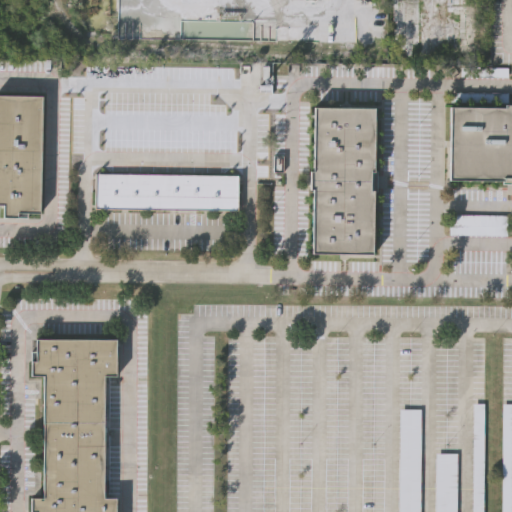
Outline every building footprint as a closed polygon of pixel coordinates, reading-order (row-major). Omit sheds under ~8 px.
[(240,84),(97,84),(98,58),(240,59),(240,84)] [(0,93),(43,95),(40,210),(19,209),(19,215),(5,215),(5,203),(0,202),(0,93)] [(314,104),(376,106),(372,254),(313,254),(314,104)] [(452,107),(511,107),(511,177),(450,177),(452,107)] [(235,109),(235,145),(97,144),(97,109),(235,109)] [(238,173),(238,207),(96,206),(96,172),(238,173)] [(447,215),(506,216),(505,234),(447,233),(447,215)] [(116,377),(105,377),(103,499),(115,499),(115,511),(29,511),(29,500),(40,500),(42,377),(30,377),(30,364),(34,364),(35,339),(117,340),(116,377)] [(469,511),(472,402),(486,402),(483,511),(469,511)] [(511,511),(501,511),(502,403),(511,403),(511,511)] [(397,511),(397,408),(421,408),(421,511),(397,511)] [(434,511),(436,452),(457,453),(455,511),(434,511)]
